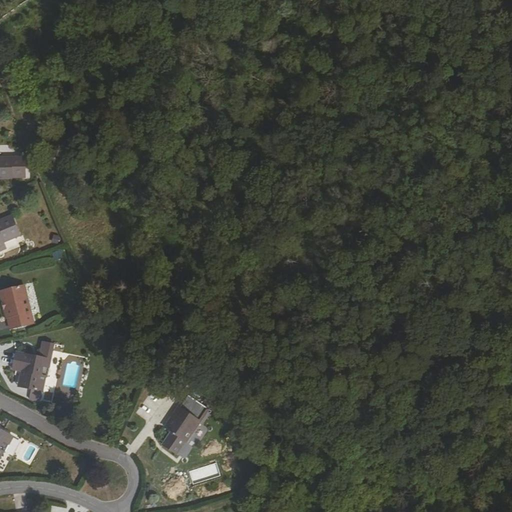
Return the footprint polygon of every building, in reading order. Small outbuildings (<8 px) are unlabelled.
[(0,179),(12,179),(11,158),(0,158),(0,179)] [(0,251),(6,249),(4,243),(20,236),(12,215),(0,220),(0,251)] [(23,285),(1,292),(11,329),(33,324),(23,285)] [(14,370),(22,372),(26,373),(23,386),(39,389),(42,373),(44,374),(46,374),(48,359),(17,353),(14,370)] [(30,400),(40,400),(41,391),(30,390),(30,400)] [(193,411),(186,406),(183,409),(181,408),(180,407),(173,418),(175,419),(169,430),(172,432),(163,445),(173,453),(182,439),(185,441),(187,442),(200,424),(189,416),(191,414),(193,411)] [(202,421),(191,414),(189,416),(200,424),(202,421)] [(166,428),(169,430),(175,419),(173,418),(166,428)] [(4,432),(3,434),(0,431),(0,454),(4,448),(7,450),(14,437),(4,432)] [(176,454),(185,441),(182,439),(173,453),(176,454)] [(85,491),(96,497),(103,483),(92,477),(85,491)]
